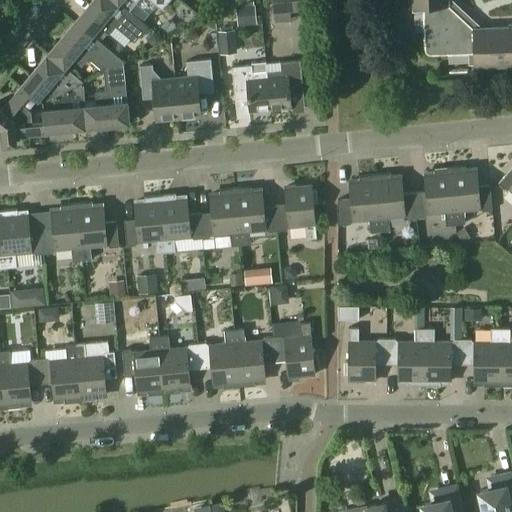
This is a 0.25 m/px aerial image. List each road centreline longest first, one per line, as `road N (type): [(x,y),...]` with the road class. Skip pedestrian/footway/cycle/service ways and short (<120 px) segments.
road 1 (residential): [(0,174),(511,127)]
road 2 (residential): [(0,446),(330,416),(511,416)]
